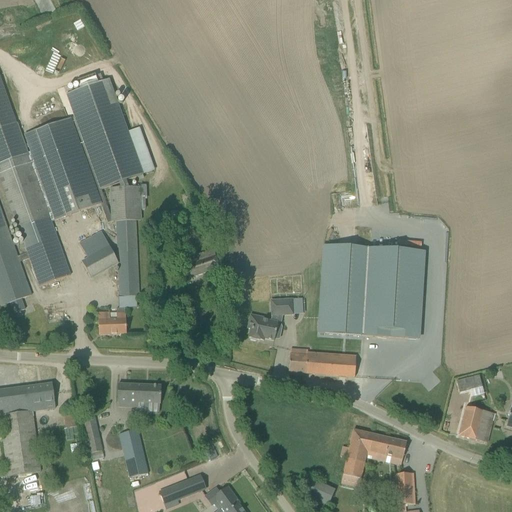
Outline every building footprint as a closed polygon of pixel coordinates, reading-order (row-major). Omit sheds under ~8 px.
[(142,175),(108,80),(98,84),(95,76),(77,83),(80,90),(65,95),(74,118),(71,119),(102,204),(100,205),(106,224),(110,222),(110,217),(109,217),(100,191),(142,175)] [(0,177),(16,224),(27,254),(29,260),(30,261),(39,287),(69,276),(60,251),(50,223),(26,154),(15,124),(0,80),(0,177)] [(102,204),(71,119),(34,132),(23,136),(29,153),(26,154),(50,223),(100,205),(102,204)] [(138,297),(135,221),(141,221),(139,187),(108,189),(110,217),(110,222),(116,222),(119,298),(136,297),(138,297)] [(30,296),(0,211),(0,305),(0,307),(10,304),(13,314),(24,310),(21,300),(30,296)] [(164,231),(175,261),(185,257),(175,228),(164,231)] [(80,262),(90,278),(117,263),(101,233),(79,244),(86,259),(80,262)] [(324,246),(319,334),(364,337),(417,340),(422,252),(324,246)] [(197,260),(185,264),(190,279),(219,269),(212,250),(196,256),(197,260)] [(275,278),(276,294),(301,292),(300,275),(283,275),(283,277),(275,278)] [(250,315),(247,329),(250,330),(248,339),(250,339),(250,341),(255,342),(255,340),(259,341),(259,338),(263,339),(273,341),(279,316),(292,315),(292,300),(269,301),(270,317),(271,318),(270,321),(266,320),(266,318),(250,315)] [(126,335),(125,325),(125,309),(118,309),(116,309),(116,313),(115,313),(115,320),(109,320),(109,314),(97,314),(98,336),(126,335)] [(288,363),(288,374),(352,378),(354,378),(355,368),(356,357),(317,354),(307,354),(307,356),(306,356),(289,355),(288,363)] [(0,416),(31,412),(54,409),(51,384),(0,391),(0,416)] [(117,408),(125,408),(144,409),(144,404),(159,405),(160,386),(117,385),(116,403),(117,403),(117,408)] [(93,405),(83,407),(85,419),(94,417),(95,416),(93,405)] [(458,437),(486,444),(493,415),(465,407),(458,437)] [(31,412),(0,416),(0,420),(7,469),(0,470),(1,479),(40,473),(31,412)] [(62,414),(65,429),(78,427),(75,412),(62,414)] [(82,419),(90,455),(102,452),(94,417),(85,419),(82,419)] [(118,435),(129,479),(148,474),(137,431),(118,435)] [(342,448),(340,458),(346,459),(340,484),(350,487),(358,488),(365,459),(366,454),(401,462),(406,443),(353,431),(348,449),(342,448)] [(56,443),(58,464),(67,463),(65,442),(56,443)] [(446,511),(441,474),(423,477),(428,511),(446,511)] [(397,511),(418,511),(414,511),(404,511),(404,506),(414,505),(413,475),(395,476),(396,506),(397,506),(397,511)] [(188,481),(159,492),(165,509),(178,504),(176,501),(193,494),(188,481)] [(313,498),(330,504),(335,489),(318,483),(313,498)] [(216,490),(205,498),(211,506),(217,502),(222,509),(217,511),(242,511),(237,506),(239,504),(227,488),(219,494),(216,490)]
